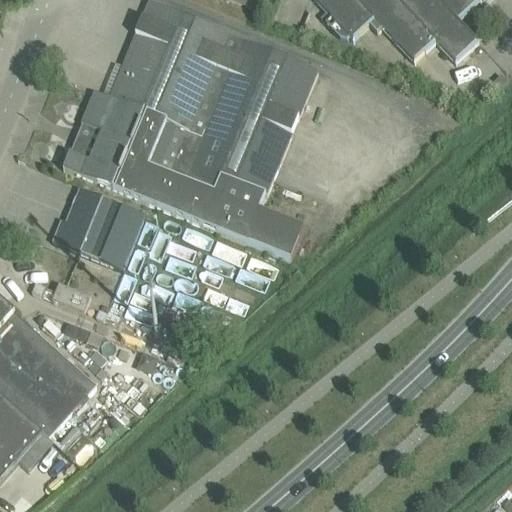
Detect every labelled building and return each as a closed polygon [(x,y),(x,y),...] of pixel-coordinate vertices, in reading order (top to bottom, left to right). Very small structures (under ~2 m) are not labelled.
[(267,0),(224,0),(255,13),(255,11),(261,14),(267,0)] [(486,0),(316,0),(314,3),(326,16),(319,21),(339,42),(346,43),(349,40),(353,45),(375,25),(414,67),(436,47),(456,68),(479,47),(459,26),(486,0)] [(318,74),(168,13),(149,5),(110,102),(95,96),(82,127),(92,132),(80,161),(70,157),(63,173),(82,181),(182,221),(246,249),(290,266),(312,213),(269,195),(318,74)] [(52,246),(123,275),(146,219),(79,192),(65,225),(61,224),(52,246)] [(84,318),(90,303),(91,301),(59,288),(52,305),(84,318)] [(0,400),(50,443),(61,430),(55,424),(89,386),(96,391),(14,317),(15,316),(0,303),(0,400)] [(49,444),(50,443),(0,400),(0,487),(43,439),(49,444)]
